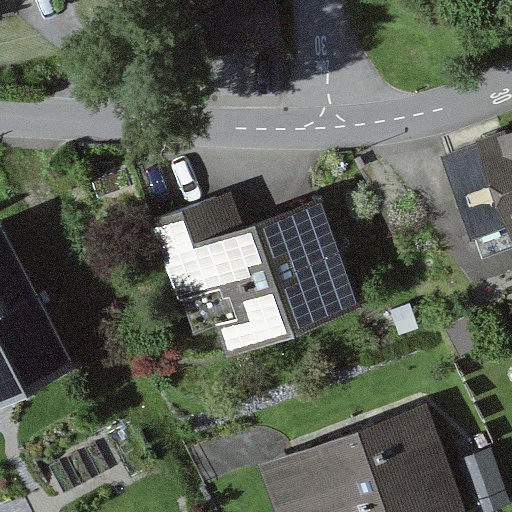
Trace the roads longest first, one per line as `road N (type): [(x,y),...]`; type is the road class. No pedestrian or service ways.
road 1 (residential): [(331,125),(225,130),(0,114)]
road 2 (residential): [(511,82),(448,112),(331,125)]
road 3 (residential): [(317,0),(331,125)]
